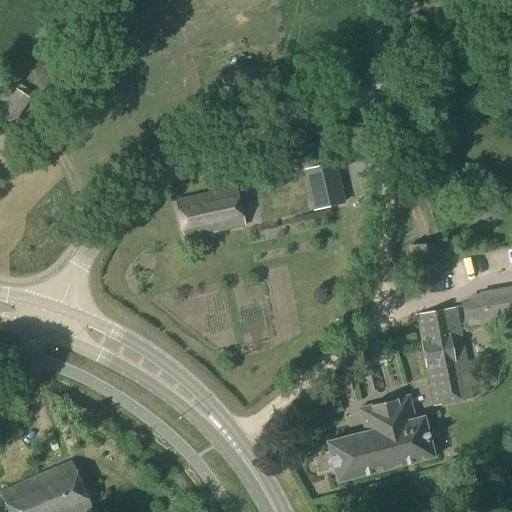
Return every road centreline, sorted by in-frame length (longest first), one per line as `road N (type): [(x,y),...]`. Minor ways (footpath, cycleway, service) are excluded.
road 1 (unclassified): [(52,318),(108,224),(200,154),(335,105),(511,61)]
road 2 (track): [(392,91),(379,323),(228,439)]
road 3 (primary): [(272,511),(248,465),(181,390),(134,354),(52,318)]
road 4 (track): [(511,276),(379,323)]
